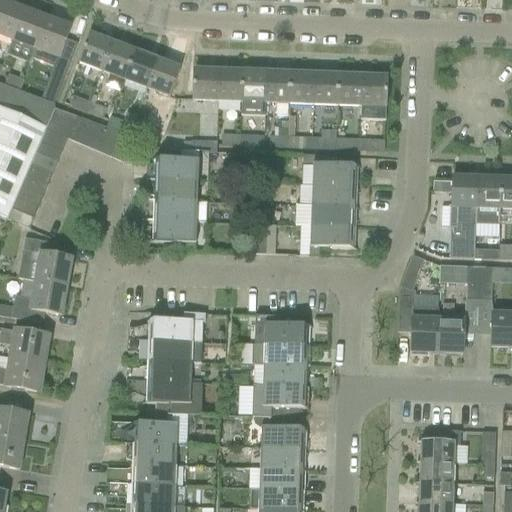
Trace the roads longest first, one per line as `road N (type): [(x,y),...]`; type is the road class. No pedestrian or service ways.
road 1 (unclassified): [(419,33),(158,22),(95,0)]
road 2 (unclassified): [(349,282),(385,268),(413,196),(419,33)]
road 3 (unclassified): [(349,282),(105,272)]
road 4 (residential): [(61,511),(105,272)]
road 5 (residential): [(511,394),(347,388)]
road 6 (unclassified): [(344,511),(347,388)]
